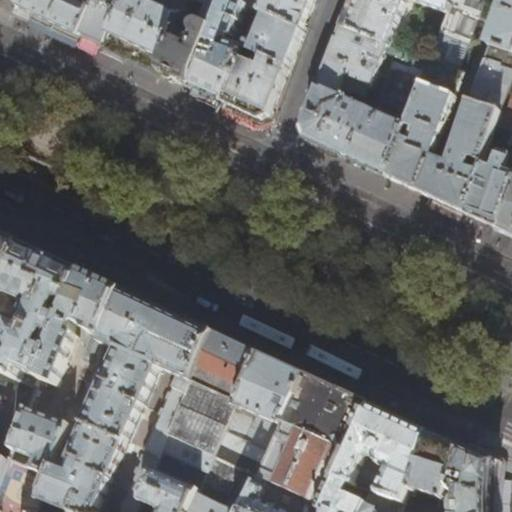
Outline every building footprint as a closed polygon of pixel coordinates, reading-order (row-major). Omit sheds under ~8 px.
[(21,0),(17,7),(49,22),(83,38),(99,0),(21,0)] [(99,0),(83,38),(95,44),(106,49),(126,0),(99,0)] [(152,0),(126,0),(106,49),(129,59),(163,75),(191,0),(163,0),(160,9),(151,4),(152,0)] [(194,90),(229,0),(191,0),(163,75),(172,79),(194,90)] [(242,5),(236,3),(229,0),(194,90),(203,93),(226,104),(247,52),(249,47),(237,42),(244,24),(256,29),(264,32),(269,17),(242,5)] [(313,13),(317,0),(269,0),(267,6),(258,2),(254,3),(246,0),(243,0),(242,5),(269,17),(305,33),(313,13)] [(355,0),(344,30),(392,48),(410,1),(451,16),(456,0),(355,0)] [(456,0),(451,16),(434,64),(391,180),(427,197),(445,205),(466,215),(497,127),(511,83),(511,0),(506,0),(454,153),(439,148),(465,73),(459,71),(484,0),(456,0)] [(305,33),(269,17),(264,32),(256,50),(249,47),(247,52),(291,72),(297,55),(305,33)] [(392,48),(344,30),(325,80),(305,135),(309,143),(345,159),(391,180),(434,64),(392,48)] [(283,93),(291,72),(247,52),(226,104),(242,112),(264,122),(273,118),(283,93)] [(511,83),(497,127),(511,131),(511,83)] [(511,131),(497,127),(466,215),(467,216),(498,230),(500,231),(501,231),(511,198),(511,131)] [(511,198),(501,231),(511,236),(511,198)] [(0,235),(0,295),(30,307),(23,325),(11,321),(0,347),(0,373),(39,391),(42,382),(52,358),(42,354),(47,343),(56,347),(64,325),(54,322),(59,311),(68,315),(84,274),(44,255),(0,235)] [(384,274),(375,269),(373,270),(371,271),(369,274),(369,276),(371,279),(380,283),(383,283),(385,281),(386,279),(386,277),(384,274)] [(107,284),(84,274),(68,315),(64,325),(56,347),(52,358),(42,382),(60,389),(80,339),(78,337),(77,334),(78,331),(79,329),(82,327),(85,327),(87,328),(87,338),(91,340),(84,359),(85,363),(97,367),(105,346),(126,293),(107,284)] [(44,504),(62,511),(140,511),(144,504),(157,474),(165,454),(172,439),(216,335),(190,323),(172,315),(140,300),(126,293),(105,346),(120,352),(71,472),(58,467),(54,478),(44,504)] [(242,347),(216,335),(172,439),(217,460),(263,356),(242,347)] [(308,377),(284,366),(263,356),(217,460),(244,472),(262,480),(308,377)] [(337,391),(308,377),(262,480),(248,511),(328,511),(342,481),(374,408),(337,391)] [(407,423),(374,408),(342,481),(356,487),(367,461),(372,458),(390,466),(392,472),(382,496),(408,505),(432,434),(407,423)] [(54,478),(58,467),(73,428),(31,412),(15,452),(41,462),(37,471),(54,478)] [(451,443),(432,434),(408,505),(405,511),(448,511),(448,503),(465,450),(451,443)] [(217,460),(172,439),(165,454),(206,472),(203,479),(208,481),(217,460)] [(492,511),(494,486),(498,465),(480,457),(465,450),(448,503),(448,511),(492,511)] [(244,472),(217,460),(208,481),(203,494),(194,511),(222,511),(224,509),(227,511),(244,472)] [(0,490),(9,467),(0,463),(0,490)] [(248,511),(262,480),(244,472),(227,511),(224,509),(222,511),(248,511)] [(194,511),(203,494),(157,474),(144,504),(163,511),(194,511)] [(366,511),(375,493),(356,487),(342,481),(328,511),(366,511)] [(382,496),(375,493),(366,511),(405,511),(408,505),(382,496)]
